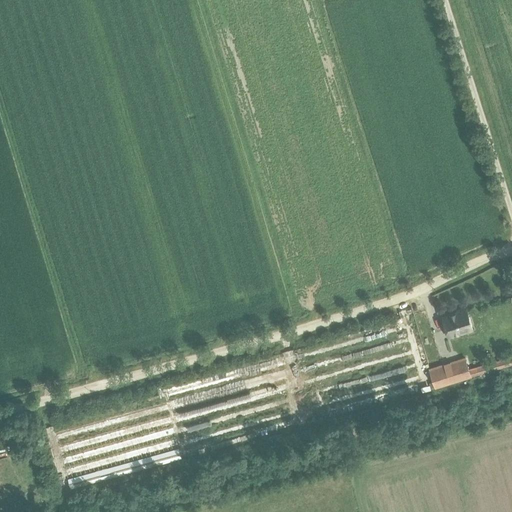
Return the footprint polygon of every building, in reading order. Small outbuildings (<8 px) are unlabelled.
[(451,317),(443,319),(449,339),(474,331),(467,308),(457,311),(457,312),(450,315),(451,317)] [(403,324),(297,353),(299,361),(405,331),(403,324)] [(407,336),(301,366),(303,374),(409,344),(407,336)] [(411,349),(304,379),(306,387),(413,357),(411,349)] [(425,354),(419,355),(424,371),(430,369),(425,354)] [(434,381),(435,388),(511,365),(511,355),(469,369),(465,357),(430,368),(430,370),(432,376),(434,381)] [(282,356),(166,388),(169,398),(285,366),(282,356)] [(414,362),(321,388),(323,395),(416,369),(414,362)] [(286,369),(55,432),(58,442),(289,379),(286,369)] [(418,374),(325,400),(327,408),(420,382),(418,374)] [(289,381),(58,445),(61,455),(292,392),(289,381)] [(435,388),(434,381),(429,383),(430,385),(421,387),(420,383),(330,408),(333,417),(422,392),(431,390),(431,389),(435,388)] [(285,397),(179,426),(181,435),(287,406),(285,397)] [(288,410),(182,439),(184,448),(291,419),(288,410)] [(291,419),(184,449),(187,457),(293,428),(291,419)] [(173,425),(62,456),(65,466),(176,435),(173,425)] [(4,435),(6,442),(15,439),(13,433),(4,435)] [(176,437),(65,467),(68,477),(179,446),(176,437)] [(179,448),(68,478),(71,488),(182,458),(179,448)]
